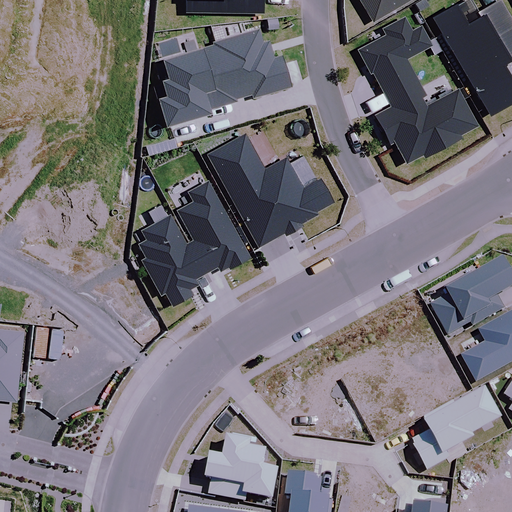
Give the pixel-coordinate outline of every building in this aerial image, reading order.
[(182,0),(183,12),(260,13),(260,0),(182,0)] [(357,0),(370,22),(406,0),(357,0)] [(511,83),(500,63),(511,56),(511,25),(497,0),(476,13),(468,0),(461,0),(431,18),(488,115),(511,101),(511,83)] [(385,34),(356,50),(368,73),(371,71),(387,102),(418,86),(404,59),(429,46),(419,26),(409,31),(402,18),(382,28),(385,34)] [(257,30),(211,43),(211,45),(227,100),(250,94),(251,98),(288,87),(279,56),(272,58),(267,41),(260,42),(257,30)] [(150,88),(161,126),(205,113),(204,111),(228,104),(227,100),(211,45),(153,61),(160,85),(150,88)] [(457,135),(475,126),(456,90),(423,106),(418,97),(423,95),(418,86),(387,102),(390,107),(373,115),(388,144),(392,142),(404,163),(420,155),(421,157),(458,137),(457,135)] [(243,135),(206,155),(256,246),(282,232),(283,235),(300,226),(299,223),(332,205),(318,179),(300,189),(283,159),(262,170),(243,135)] [(247,258),(205,182),(186,193),(191,202),(175,210),(192,241),(188,243),(205,273),(216,267),(218,271),(227,266),(228,268),(247,258)] [(193,280),(205,273),(188,243),(184,245),(168,215),(139,231),(144,240),(136,244),(144,258),(139,261),(158,296),(163,293),(170,306),(190,295),(187,290),(196,285),(193,280)] [(447,296),(429,306),(446,336),(470,323),(472,326),(502,309),(496,298),(511,288),(511,282),(500,260),(444,291),(447,296)] [(0,401),(14,403),(21,332),(0,329),(0,401)] [(412,447),(425,471),(447,459),(444,455),(471,440),(469,437),(498,421),(482,392),(422,425),(429,437),(412,447)] [(207,456),(202,479),(211,481),(208,495),(244,501),(244,497),(269,502),(275,472),(259,469),(262,453),(246,449),(247,444),(224,439),(220,459),(207,456)] [(329,511),(330,501),(317,500),(319,477),(287,473),(284,497),(289,497),(287,511),(329,511)]
